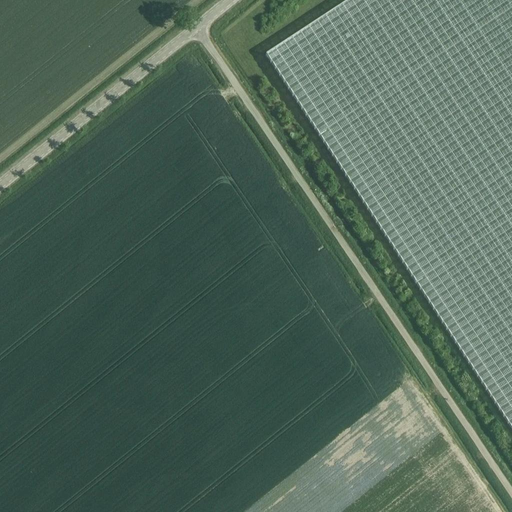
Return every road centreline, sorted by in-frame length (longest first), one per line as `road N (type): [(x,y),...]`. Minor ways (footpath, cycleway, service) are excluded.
road 1 (unclassified): [(511,495),(196,28)]
road 2 (tertiary): [(0,185),(196,28)]
